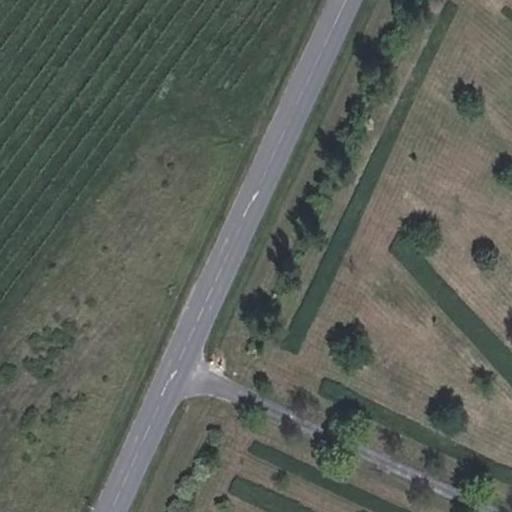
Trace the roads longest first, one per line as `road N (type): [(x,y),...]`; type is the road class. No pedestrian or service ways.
road 1 (tertiary): [(111,511),(348,0)]
road 2 (unknown): [(180,364),(488,511)]
